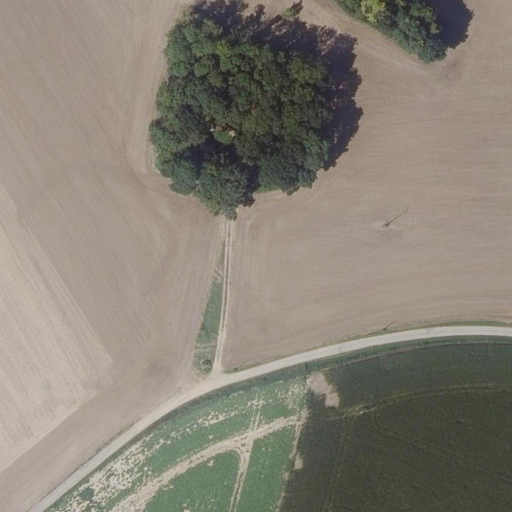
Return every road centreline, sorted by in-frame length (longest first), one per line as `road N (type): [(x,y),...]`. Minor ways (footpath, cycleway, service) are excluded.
road 1 (unclassified): [(36,511),(138,429),(217,385),(402,336),(511,333)]
road 2 (track): [(228,202),(217,385)]
